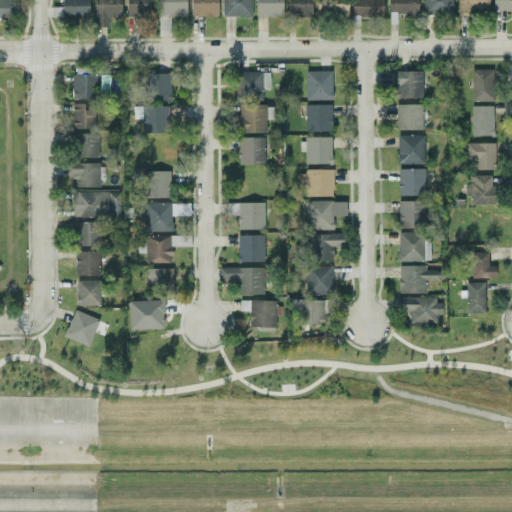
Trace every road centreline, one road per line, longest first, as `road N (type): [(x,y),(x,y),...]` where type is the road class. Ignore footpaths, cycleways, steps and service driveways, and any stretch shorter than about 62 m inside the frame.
road 1 (residential): [(511,47),(0,53)]
road 2 (residential): [(34,0),(35,323)]
road 3 (residential): [(360,49),(363,326)]
road 4 (residential): [(205,50),(208,326)]
